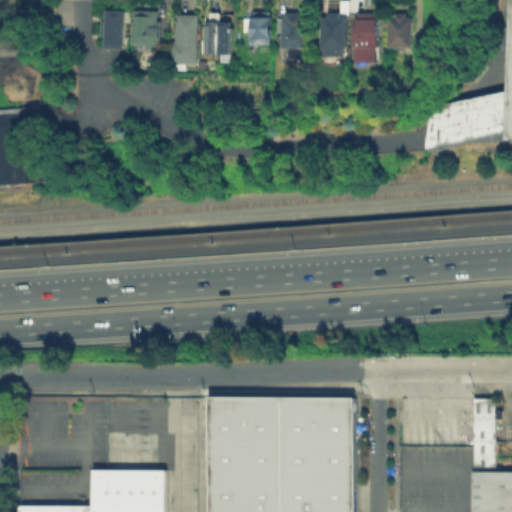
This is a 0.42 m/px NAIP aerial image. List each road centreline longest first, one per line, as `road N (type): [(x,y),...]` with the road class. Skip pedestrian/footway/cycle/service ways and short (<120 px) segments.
road 1 (motorway): [(511,260),(0,296)]
road 2 (track): [(0,233),(511,198)]
road 3 (motorway): [(0,329),(511,294)]
road 4 (residential): [(216,375),(511,368)]
road 5 (residential): [(0,374),(216,375)]
road 6 (residential): [(377,511),(378,368)]
road 7 (residential): [(0,511),(2,375)]
